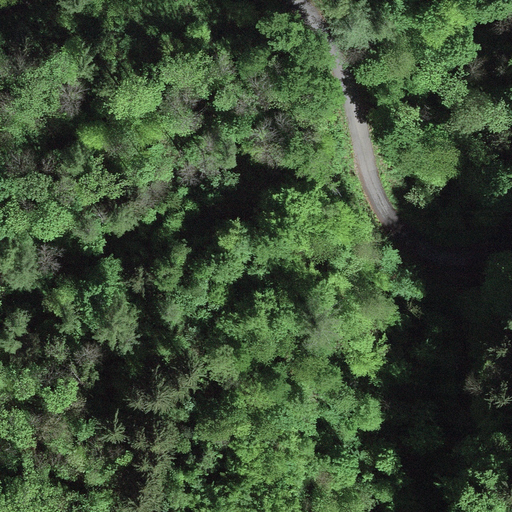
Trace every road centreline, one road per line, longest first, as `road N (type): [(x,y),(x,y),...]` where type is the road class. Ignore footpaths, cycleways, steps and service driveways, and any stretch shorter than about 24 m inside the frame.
road 1 (residential): [(511,227),(485,250),(428,243),(389,221),(364,170),(343,68),(299,0)]
road 2 (motorway): [(311,0),(511,98)]
